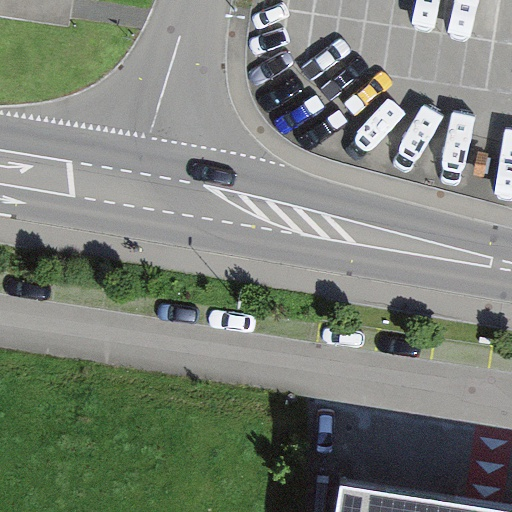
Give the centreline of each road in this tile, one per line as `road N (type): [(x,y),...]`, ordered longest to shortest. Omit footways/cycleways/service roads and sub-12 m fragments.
road 1 (secondary): [(511,266),(139,192)]
road 2 (residential): [(139,192),(193,0)]
road 3 (secondary): [(139,192),(0,170)]
